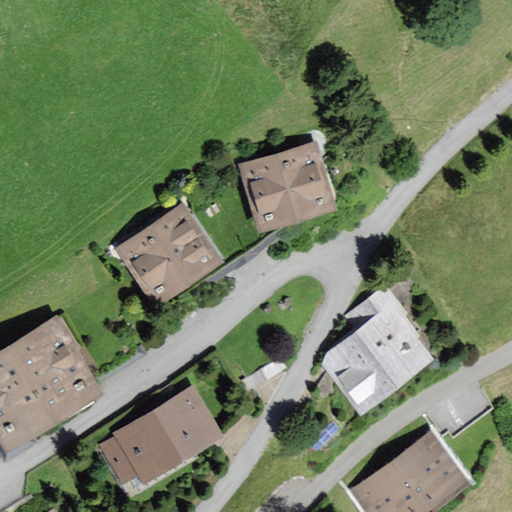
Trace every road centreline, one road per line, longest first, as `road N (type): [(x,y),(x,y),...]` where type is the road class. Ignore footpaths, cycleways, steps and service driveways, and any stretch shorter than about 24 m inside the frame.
road 1 (residential): [(352,265),(296,261),(274,272),(137,383),(0,475)]
road 2 (residential): [(203,511),(295,379),(352,265)]
road 3 (residential): [(295,511),(370,438),(511,352)]
road 4 (residential): [(352,265),(427,167),(511,91)]
